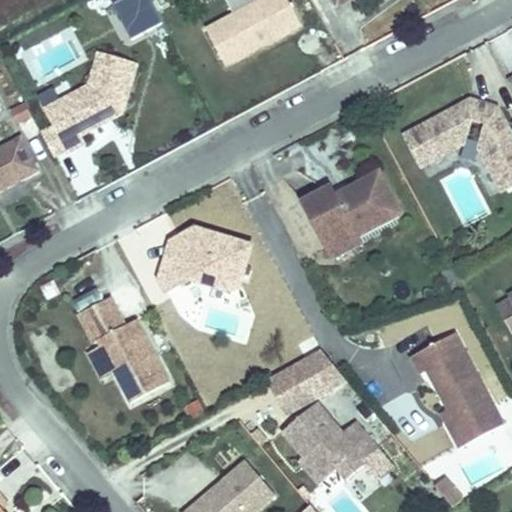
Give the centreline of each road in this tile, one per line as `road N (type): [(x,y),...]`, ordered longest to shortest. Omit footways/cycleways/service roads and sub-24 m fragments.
road 1 (residential): [(0,298),(11,268),(511,0)]
road 2 (residential): [(117,511),(9,377),(0,342)]
